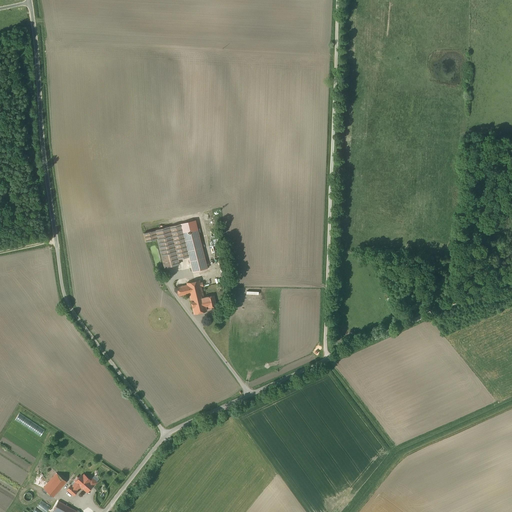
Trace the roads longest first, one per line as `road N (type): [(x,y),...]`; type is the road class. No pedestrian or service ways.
road 1 (unclassified): [(29,0),(63,291),(165,434)]
road 2 (unclassified): [(165,434),(511,277)]
road 3 (track): [(327,359),(337,0)]
